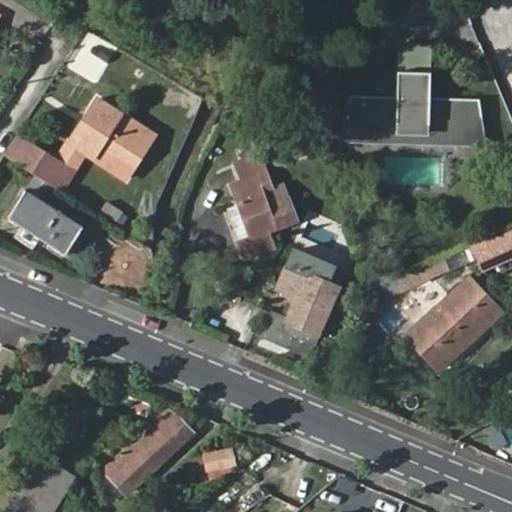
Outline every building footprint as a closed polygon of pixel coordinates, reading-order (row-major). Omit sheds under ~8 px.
[(430,0),(409,0),(409,12),(431,12),(430,0)] [(429,41),(397,40),(396,68),(428,69),(429,41)] [(428,69),(396,68),(396,93),(350,92),(345,113),(350,115),(346,129),(364,125),(390,132),(408,126),(426,132),(453,128),(478,135),(475,114),(480,113),(477,95),(428,94),(428,69)] [(97,125),(79,152),(85,156),(127,182),(154,139),(98,103),(88,119),(97,125)] [(345,113),(339,139),(485,142),(480,113),(475,114),(478,135),(453,128),(426,132),(408,126),(390,132),(364,125),(346,129),(350,115),(345,113)] [(85,156),(79,152),(97,125),(88,119),(71,147),(66,144),(55,161),(75,173),(85,156)] [(55,161),(20,138),(5,162),(34,179),(56,193),(60,195),(75,173),(55,161)] [(228,188),(235,206),(247,241),(235,244),(242,261),(270,252),(264,232),(269,230),(257,198),(268,194),(255,158),(233,166),(239,184),(228,188)] [(48,206),(56,193),(34,179),(9,221),(68,256),(85,228),(48,206)] [(279,190),(268,194),(257,198),(269,230),(291,223),(279,190)] [(247,241),(235,206),(223,210),(235,244),(247,241)] [(511,229),(471,246),(479,267),(511,253),(511,229)] [(315,261),(287,250),(272,288),(301,300),(292,324),(313,333),(323,308),(315,305),(324,282),(309,277),(315,261)] [(446,268),(442,256),(396,275),(402,289),(429,278),(428,275),(446,268)] [(430,369),(500,318),(499,317),(472,281),(403,332),(430,369)] [(267,314),(258,336),(304,355),(313,333),(292,324),(267,314)] [(193,432),(177,415),(168,410),(108,466),(108,474),(127,493),(193,432)] [(204,470),(236,464),(232,445),(200,451),(204,470)] [(49,511),(70,479),(39,459),(6,511),(5,511),(49,511)]
